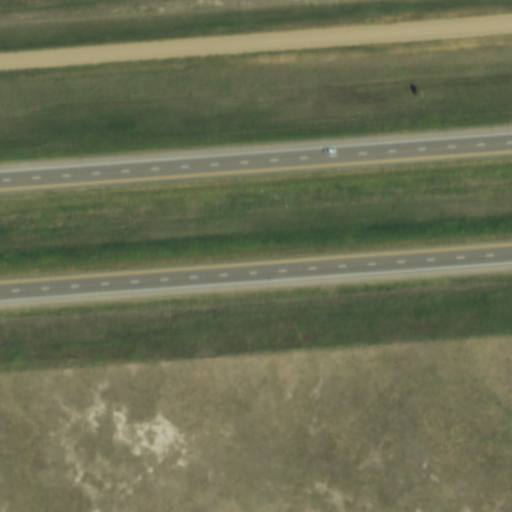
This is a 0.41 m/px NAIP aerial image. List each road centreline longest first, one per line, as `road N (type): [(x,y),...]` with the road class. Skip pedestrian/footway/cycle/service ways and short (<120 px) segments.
road 1 (residential): [(0,63),(511,25)]
road 2 (motorway): [(511,144),(0,182)]
road 3 (motorway): [(0,297),(511,260)]
